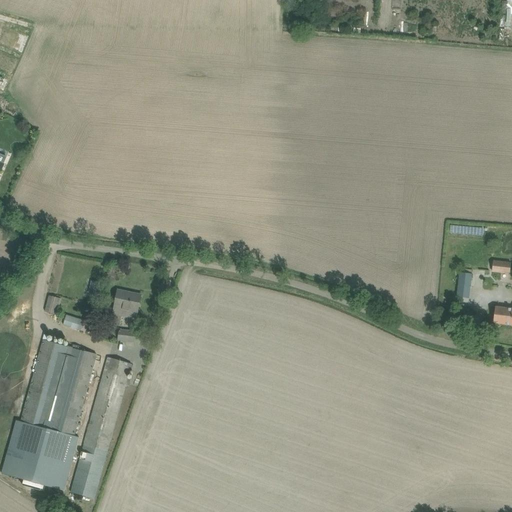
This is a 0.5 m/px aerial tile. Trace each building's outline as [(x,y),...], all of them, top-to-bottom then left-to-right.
[(12,32),(12,47),(26,47),(26,32),(12,32)] [(493,260),(492,272),(501,273),(501,271),(510,272),(511,262),(493,260)] [(458,296),(469,297),(472,274),(460,273),(458,296)] [(92,281),(90,293),(98,295),(100,283),(92,281)] [(116,306),(114,314),(112,324),(119,325),(122,317),(136,320),(141,295),(118,290),(116,300),(114,306),(116,306)] [(74,436),(97,354),(79,350),(80,347),(74,345),(72,350),(68,349),(68,346),(44,340),(21,421),(18,420),(46,320),(41,319),(45,305),(10,295),(7,309),(1,308),(0,311),(0,456),(6,458),(2,473),(23,479),(22,483),(23,483),(22,486),(54,495),(56,488),(65,491),(79,437),(74,436)] [(46,312),(58,315),(62,299),(51,296),(46,312)] [(511,308),(495,306),(495,313),(493,323),(511,325),(511,308)] [(66,325),(82,330),(84,320),(68,316),(66,325)] [(118,340),(134,342),(135,332),(119,330),(118,340)] [(94,498),(132,364),(108,357),(71,492),(94,498)]
